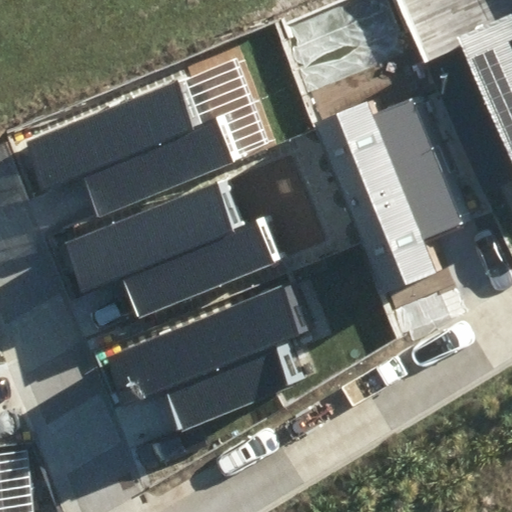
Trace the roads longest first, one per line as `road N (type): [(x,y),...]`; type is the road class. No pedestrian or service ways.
road 1 (residential): [(511,327),(220,494),(203,511)]
road 2 (residential): [(133,511),(0,231)]
